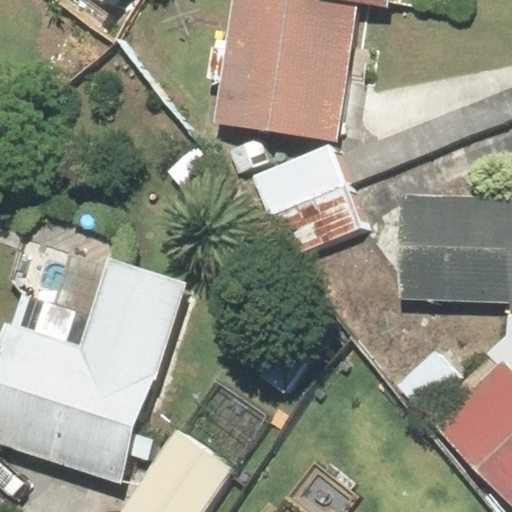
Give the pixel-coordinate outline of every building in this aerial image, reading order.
[(232,87),(228,122),(358,138),(374,4),(410,9),(410,0),(242,0),(237,45),(220,43),(215,85),(232,87)] [(342,147),(264,179),(297,261),(376,229),(342,147)] [(411,305),(511,307),(511,200),(414,198),(411,305)] [(197,285),(77,248),(49,338),(21,330),(0,397),(0,447),(135,489),(197,285)] [(511,497),(511,358),(442,424),(511,497)] [(218,511),(245,474),(190,437),(138,511),(218,511)]
